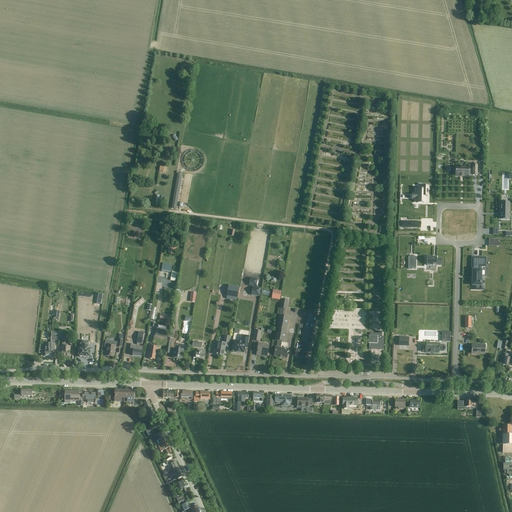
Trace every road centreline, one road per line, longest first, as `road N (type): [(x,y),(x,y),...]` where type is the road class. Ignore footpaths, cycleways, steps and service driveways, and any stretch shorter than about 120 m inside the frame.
road 1 (residential): [(361,377),(112,370)]
road 2 (track): [(0,408),(125,411),(174,511)]
road 3 (track): [(96,370),(121,205),(168,211)]
road 4 (track): [(121,205),(157,0)]
road 5 (tertiary): [(148,384),(316,389)]
road 6 (tertiary): [(0,380),(148,384)]
road 7 (track): [(0,102),(137,126)]
road 8 (unclassified): [(203,511),(148,384)]
road 9 (residential): [(458,243),(455,381)]
road 10 (track): [(34,369),(44,288),(0,281)]
